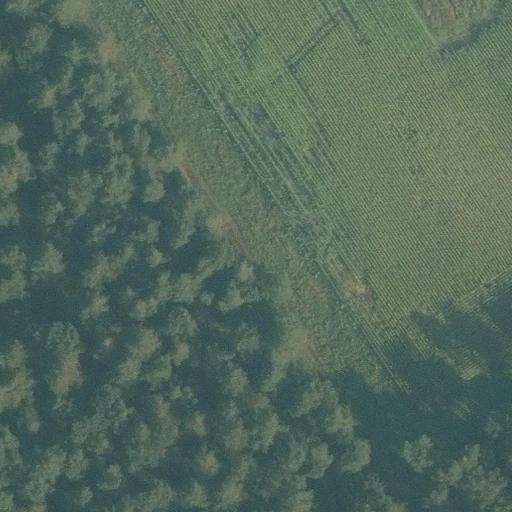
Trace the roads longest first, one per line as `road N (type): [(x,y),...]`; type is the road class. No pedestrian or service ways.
road 1 (track): [(402,511),(67,0)]
road 2 (track): [(57,511),(14,0)]
